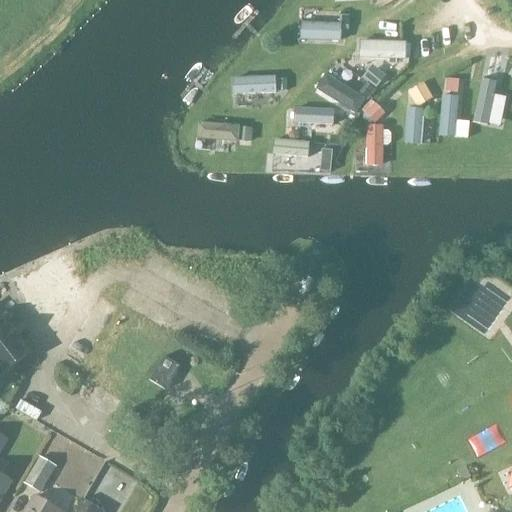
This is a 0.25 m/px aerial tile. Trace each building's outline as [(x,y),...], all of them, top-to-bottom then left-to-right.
[(337,15),(295,16),(295,38),(337,36),(337,15)] [(354,58),(404,56),(403,33),(354,35),(354,58)] [(485,85),(491,67),(480,63),(474,81),(485,85)] [(354,106),(362,91),(319,69),(312,84),(354,106)] [(226,71),(226,93),(271,92),(270,70),(226,71)] [(402,84),(411,100),(426,91),(416,75),(402,84)] [(474,87),(466,111),(480,115),(488,91),(474,87)] [(435,132),(450,132),(450,89),(435,89),(435,132)] [(359,101),(364,116),(378,111),(373,96),(359,101)] [(288,102),(287,121),(323,122),(324,103),(288,102)] [(414,139),(415,105),(401,105),(400,138),(414,139)] [(193,140),(233,139),(232,118),(192,120),(193,140)] [(385,142),(386,120),(360,119),(358,163),(376,164),(377,142),(385,142)] [(269,133),(268,144),(283,146),(284,135),(269,133)] [(56,267),(33,276),(43,300),(55,295),(60,305),(86,294),(76,270),(60,277),(56,267)] [(10,327),(7,329),(0,319),(0,375),(0,377),(28,355),(17,341),(19,339),(10,327)] [(149,380),(164,390),(179,366),(163,357),(149,380)] [(123,421),(131,425),(138,415),(132,412),(134,409),(131,408),(123,421)] [(0,498),(10,482),(0,476),(0,449),(6,440),(0,436),(0,498)] [(39,494),(54,468),(38,458),(23,484),(39,494)] [(59,511),(33,497),(24,511),(59,511)] [(102,511),(85,502),(78,511),(102,511)]
